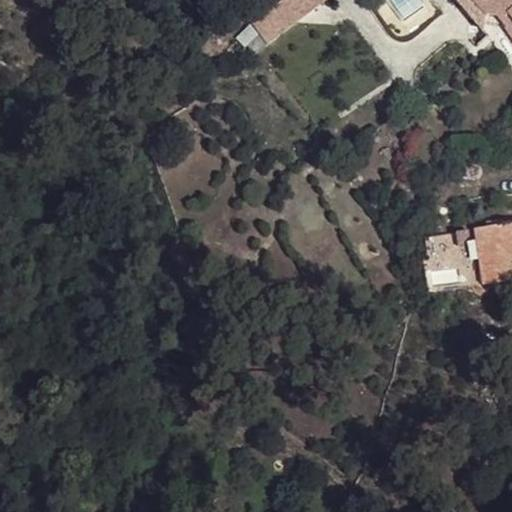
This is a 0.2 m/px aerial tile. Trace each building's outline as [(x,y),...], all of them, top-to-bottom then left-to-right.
[(285,0),(251,27),(266,47),(316,9),(309,0),(285,0)] [(309,0),(316,9),(327,0),(309,0)] [(483,31),(493,43),(508,32),(506,30),(511,27),(507,21),(485,17),(470,0),(459,0),(456,2),(481,31),(483,31)] [(511,0),(470,0),(485,17),(507,21),(511,27),(506,30),(508,32),(511,38),(511,0)] [(511,142),(511,116),(498,127),(510,144),(511,142)] [(485,224),(486,230),(505,227),(504,222),(485,224)] [(473,232),(482,287),(511,282),(511,226),(505,227),(486,230),(473,232)] [(455,235),(457,249),(468,238),(467,233),(455,235)]
